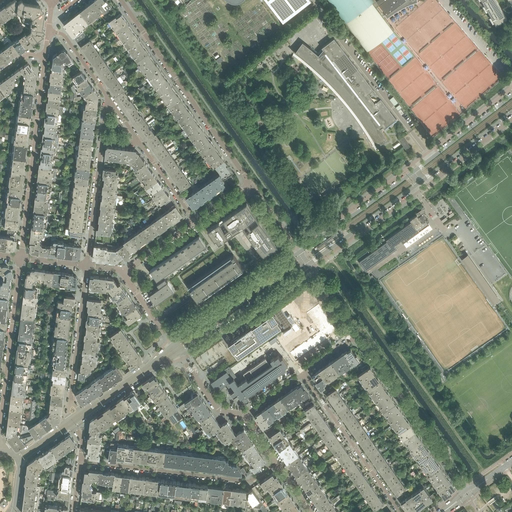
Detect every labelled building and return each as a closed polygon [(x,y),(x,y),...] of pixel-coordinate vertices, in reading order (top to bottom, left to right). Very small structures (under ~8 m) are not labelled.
[(16,11),(17,2),(16,0),(12,0),(9,3),(4,6),(11,15),(16,11)] [(41,8),(39,5),(23,2),(21,0),(19,0),(17,2),(16,11),(17,13),(22,13),(22,14),(24,14),(21,20),(22,21),(41,8)] [(104,10),(95,0),(94,0),(79,12),(88,22),(104,10)] [(112,7),(106,0),(105,0),(104,0),(95,0),(104,10),(105,11),(107,9),(108,10),(112,7)] [(310,0),(227,0),(229,1),(231,2),(234,3),(237,3),(239,2),(242,1),(242,0),(266,0),(283,21),(310,0)] [(394,30),(376,6),(377,5),(379,4),(387,16),(388,15),(387,15),(392,11),(398,8),(403,5),(406,4),(407,3),(408,2),(410,3),(410,0),(327,0),(366,51),(393,30),(394,30)] [(480,0),(496,24),(506,17),(495,0),(480,0)] [(0,22),(11,15),(4,6),(0,9),(0,22)] [(41,27),(43,11),(41,8),(22,21),(24,23),(30,22),(28,29),(30,30),(40,32),(43,30),(41,27)] [(83,32),(80,28),(88,22),(79,12),(68,21),(67,20),(63,23),(66,26),(67,27),(75,38),(74,38),(80,46),(81,46),(89,40),(83,32)] [(115,29),(126,21),(124,18),(123,19),(119,14),(116,16),(110,20),(109,21),(115,29)] [(134,34),(128,26),(129,25),(126,21),(115,29),(126,45),(137,37),(135,33),(134,34)] [(31,43),(42,36),(42,35),(40,32),(30,30),(24,34),(31,43)] [(31,43),(24,34),(24,33),(12,42),(19,52),(20,52),(21,51),(21,50),(28,45),(29,45),(31,43)] [(145,49),(139,41),(140,40),(137,37),(126,45),(137,60),(148,52),(146,48),(145,49)] [(302,42),(295,52),(299,54),(307,61),(315,68),(323,76),(331,84),(339,92),(346,100),(353,109),(359,118),(365,127),(371,136),(377,145),(377,146),(387,140),(381,128),(383,126),(396,119),(368,82),(334,38),(322,47),(323,49),(318,55),(310,48),(302,42)] [(94,45),(92,42),(91,42),(89,40),(81,46),(84,50),(84,51),(85,52),(89,57),(99,50),(99,49),(96,44),(94,45)] [(19,52),(12,42),(0,50),(0,51),(6,60),(7,61),(9,60),(9,59),(16,54),(17,54),(18,53),(18,52),(19,52)] [(74,61),(67,51),(67,52),(65,49),(63,49),(58,52),(53,55),(53,60),(61,61),(62,64),(63,64),(68,61),(70,64),(74,61)] [(104,59),(102,56),(99,53),(98,52),(99,50),(89,57),(92,61),(92,62),(93,63),(96,68),(105,62),(103,60),(104,59)] [(155,65),(150,56),(151,56),(148,52),(137,60),(139,63),(138,63),(145,73),(146,73),(148,75),(159,67),(157,64),(155,65)] [(63,69),(63,64),(62,64),(61,61),(53,60),(52,67),(53,67),(52,72),(51,72),(51,75),(63,76),(64,69),(63,69)] [(112,70),(109,67),(107,64),(106,64),(105,62),(96,68),(100,72),(99,73),(100,74),(101,74),(104,79),(113,73),(111,71),(112,70)] [(34,72),(27,63),(15,71),(17,75),(21,71),(24,75),(23,83),(33,85),(35,74),(33,72),(34,72)] [(166,80),(160,72),(162,71),(159,67),(148,75),(158,91),(170,83),(167,79),(166,80)] [(16,80),(14,77),(17,75),(15,71),(0,82),(0,87),(5,94),(11,90),(10,88),(13,85),(13,84),(15,83),(16,82),(16,84),(17,84),(17,81),(16,81),(16,80)] [(85,77),(81,71),(76,73),(75,74),(73,76),(71,77),(70,77),(69,82),(71,82),(71,81),(73,79),(72,78),(73,77),(77,82),(76,83),(85,77)] [(117,78),(119,76),(115,71),(113,73),(104,79),(107,83),(107,84),(108,85),(109,85),(112,90),(120,84),(123,82),(121,79),(119,81),(117,78)] [(61,92),(63,77),(63,76),(51,75),(50,79),(51,79),(50,87),(49,86),(49,90),(61,92)] [(93,89),(89,83),(85,77),(76,83),(78,85),(77,86),(82,94),(83,93),(85,95),(93,89)] [(31,101),(33,85),(23,83),(22,92),(20,92),(19,99),(31,101)] [(177,95),(171,87),(172,86),(170,83),(158,91),(169,106),(181,98),(178,94),(177,95)] [(115,96),(124,90),(125,89),(122,86),(120,84),(112,90),(115,95),(114,95),(115,96)] [(98,95),(93,89),(85,95),(88,99),(87,102),(86,102),(86,105),(97,107),(98,95)] [(59,107),(61,92),(49,90),(48,94),(50,94),(49,101),(48,101),(47,105),(59,107)] [(134,104),(131,99),(133,98),(131,95),(128,96),(124,90),(115,96),(115,97),(118,100),(119,102),(121,104),(122,106),(125,110),(124,110),(125,111),(134,104)] [(188,110),(182,102),(183,101),(181,98),(169,106),(180,121),(191,113),(189,110),(188,110)] [(30,116),(31,101),(19,99),(17,115),(30,116)] [(144,119),(139,111),(134,104),(125,111),(125,112),(126,111),(128,115),(129,115),(130,117),(131,119),(133,121),(132,121),(135,125),(135,126),(144,119)] [(57,122),(59,107),(47,105),(47,108),(48,109),(47,117),(46,117),(45,120),(57,122)] [(95,122),(97,107),(86,105),(85,108),(84,108),(83,117),(84,117),(84,120),(95,122)] [(199,126),(193,118),(194,117),(191,113),(180,121),(191,137),(202,128),(200,125),(199,126)] [(28,119),(29,118),(30,116),(17,115),(15,129),(28,130),(27,130),(28,129),(28,127),(27,126),(28,119)] [(155,134),(149,126),(144,119),(135,126),(136,126),(139,130),(140,132),(141,134),(142,134),(143,135),(143,136),(145,139),(146,140),(155,134)] [(57,129),(57,122),(45,120),(45,124),(46,124),(45,132),(44,132),(43,136),(56,137),(56,133),(58,133),(58,132),(61,132),(61,130),(60,130),(57,129)] [(94,126),(95,122),(84,120),(82,120),(80,136),(93,137),(93,133),(92,133),(93,125),(94,126)] [(209,141),(204,133),(205,132),(202,128),(191,137),(202,152),(213,144),(210,140),(209,141)] [(27,134),(28,133),(28,131),(27,130),(28,130),(15,129),(14,143),(26,145),(26,144),(26,142),(26,141),(27,134)] [(159,139),(157,137),(158,136),(156,133),(155,134),(146,140),(146,141),(147,140),(151,145),(159,139)] [(54,153),(56,137),(43,136),(43,139),(44,139),(43,147),(42,147),(41,151),(54,153)] [(92,141),(93,137),(80,136),(78,152),(79,152),(91,153),(92,149),(90,149),(91,145),(91,141),(92,141)] [(405,139),(403,137),(399,140),(402,144),(402,145),(406,150),(410,146),(405,139)] [(165,147),(164,144),(161,141),(159,139),(151,145),(154,150),(155,151),(159,156),(167,150),(169,149),(167,146),(165,147)] [(25,148),(26,147),(26,145),(14,143),(12,158),(24,159),(25,158),(25,156),(24,155),(25,148)] [(220,156),(214,148),(215,147),(213,144),(202,152),(213,167),(215,166),(224,159),(221,156),(220,156)] [(120,161),(121,148),(109,147),(106,149),(105,159),(112,160),(120,161)] [(132,164),(138,153),(136,151),(136,150),(121,148),(120,161),(127,162),(132,164)] [(174,158),(171,155),(169,152),(168,152),(167,150),(159,156),(162,161),(163,162),(166,167),(174,161),(173,159),(174,158)] [(53,160),(54,153),(41,151),(41,155),(42,155),(42,159),(44,159),(53,160)] [(89,169),(91,153),(79,152),(79,155),(78,155),(77,164),(78,164),(77,167),(89,169)] [(145,162),(143,159),(140,154),(138,153),(139,153),(138,153),(132,164),(136,169),(145,162)] [(23,163),(24,162),(24,160),(24,159),(12,158),(10,172),(23,174),(23,171),(22,170),(23,163)] [(52,168),(53,161),(54,162),(58,163),(58,159),(54,158),(54,160),(53,160),(44,159),(42,159),(41,163),(40,163),(40,166),(52,168)] [(233,172),(228,165),(224,159),(215,166),(220,174),(219,174),(223,179),(229,175),(231,175),(232,174),(232,173),(233,172)] [(181,169),(179,166),(177,163),(176,163),(174,161),(166,167),(170,172),(169,172),(170,173),(171,173),(174,178),(182,172),(180,170),(181,169)] [(154,174),(149,168),(145,162),(136,169),(138,172),(136,173),(141,179),(143,178),(144,181),(154,174)] [(51,171),(52,168),(40,166),(39,174),(44,175),(52,176),(52,171),(51,171)] [(87,184),(89,169),(77,167),(77,171),(76,170),(75,179),(76,179),(75,183),(87,184)] [(22,180),(23,174),(10,172),(10,175),(9,175),(7,185),(8,185),(8,187),(21,189),(22,182),(21,182),(21,181),(21,180),(22,180)] [(190,183),(188,181),(189,180),(184,174),(182,172),(174,178),(177,183),(178,184),(182,189),(186,186),(187,185),(189,184),(190,183)] [(51,180),(52,176),(44,175),(39,174),(38,181),(50,183),(50,180),(51,180)] [(118,179),(117,178),(117,176),(104,174),(103,177),(105,177),(104,185),(103,185),(103,188),(115,190),(116,187),(117,187),(118,179)] [(162,186),(158,180),(154,174),(144,181),(146,183),(144,184),(149,191),(148,192),(150,194),(152,192),(162,186)] [(227,185),(223,179),(219,174),(212,179),(219,189),(222,187),(222,188),(227,185)] [(219,189),(212,179),(199,188),(206,198),(209,196),(209,197),(217,192),(216,191),(219,189)] [(50,186),(50,183),(38,181),(37,189),(50,191),(51,186),(50,186)] [(85,199),(87,184),(75,183),(75,186),(74,186),(73,195),(74,195),(73,198),(85,199)] [(341,189),(346,187),(344,183),(341,184),(341,185),(339,186),(339,187),(336,188),(338,192),(341,190),(341,189)] [(170,197),(166,191),(162,186),(152,192),(154,194),(152,195),(159,205),(163,202),(170,197)] [(20,195),(21,189),(8,187),(8,190),(7,190),(5,200),(7,200),(6,203),(19,204),(20,198),(19,197),(19,196),(20,195)] [(116,197),(116,193),(115,193),(115,190),(103,188),(103,192),(102,200),(101,203),(114,204),(117,205),(117,202),(118,202),(119,200),(119,198),(117,198),(116,197)] [(206,198),(199,188),(193,193),(186,197),(193,207),(196,205),(197,206),(204,201),(203,200),(206,198)] [(49,195),(50,191),(37,189),(36,197),(48,198),(49,195)] [(48,201),(48,198),(36,197),(34,212),(46,213),(47,210),(48,210),(49,201),(48,201)] [(84,215),(85,199),(73,198),(73,201),(72,201),(71,210),(72,210),(72,213),(84,215)] [(18,211),(19,204),(6,203),(6,205),(5,205),(3,218),(17,219),(18,213),(17,212),(17,211),(18,211)] [(100,214),(99,217),(112,219),(112,216),(113,216),(114,212),(114,210),(114,208),(113,207),(114,204),(101,203),(101,206),(102,206),(101,214),(100,214)] [(184,218),(175,205),(171,208),(171,209),(163,215),(169,224),(172,222),(173,223),(180,218),(181,220),(184,218)] [(46,216),(46,213),(34,212),(32,227),(44,228),(45,225),(46,225),(47,217),(46,216)] [(387,242),(359,262),(365,272),(397,249),(394,245),(401,241),(403,244),(405,243),(404,242),(406,241),(406,242),(408,240),(407,240),(428,225),(429,225),(423,217),(427,215),(424,212),(417,216),(416,215),(410,220),(412,222),(386,240),(387,242)] [(82,230),(84,215),(72,213),(71,216),(70,216),(69,225),(70,225),(70,228),(82,230)] [(169,224),(163,215),(150,224),(156,233),(159,231),(160,232),(167,227),(166,226),(169,224)] [(16,228),(17,220),(17,219),(3,218),(0,217),(0,219),(0,225),(7,227),(16,228)] [(112,231),(112,226),(113,222),(112,222),(112,219),(99,217),(99,221),(100,221),(99,229),(97,228),(97,232),(104,233),(110,233),(110,231),(112,231)] [(156,233),(150,224),(137,233),(143,242),(146,240),(147,241),(154,236),(153,235),(156,233)] [(14,247),(15,238),(16,228),(7,227),(6,237),(5,249),(11,249),(14,247)] [(44,236),(44,228),(32,227),(29,250),(30,251),(36,246),(38,247),(41,244),(40,242),(40,235),(44,236)] [(143,242),(137,233),(124,242),(125,244),(131,251),(133,249),(134,250),(141,245),(140,244),(143,242)] [(80,255),(82,239),(83,235),(75,234),(74,240),(73,240),(72,243),(74,243),(74,245),(69,244),(69,245),(66,245),(65,256),(77,258),(80,255)] [(181,262),(184,260),(185,262),(188,259),(187,258),(190,256),(191,257),(194,255),(193,253),(196,252),(197,253),(200,250),(199,249),(202,247),(203,249),(207,246),(199,236),(150,270),(157,279),(159,281),(157,283),(159,285),(167,280),(163,275),(165,273),(166,274),(170,272),(169,270),(171,269),(173,270),(176,268),(175,266),(178,264),(179,266),(182,263),(181,262)] [(65,256),(66,245),(63,245),(63,243),(54,242),(54,244),(50,244),(50,247),(49,254),(65,256)] [(49,254),(50,247),(44,246),(42,246),(41,244),(38,247),(36,246),(30,251),(31,252),(49,254)] [(131,251),(125,244),(117,250),(110,249),(109,260),(112,261),(112,262),(115,262),(124,256),(125,259),(129,256),(128,255),(131,253),(130,251),(131,251)] [(109,260),(110,249),(108,249),(108,248),(100,247),(100,246),(94,245),(93,258),(96,259),(96,260),(105,261),(105,260),(109,260)] [(467,254),(463,257),(477,278),(479,277),(481,280),(479,281),(494,302),(498,299),(467,254)] [(198,301),(243,269),(233,255),(188,287),(198,301)] [(8,269),(8,267),(7,266),(0,264),(0,272),(1,273),(8,269)] [(0,289),(8,291),(10,275),(11,270),(10,269),(8,269),(1,273),(3,275),(2,279),(0,278),(0,289)] [(34,281),(39,277),(44,278),(46,270),(32,269),(30,270),(30,271),(29,272),(28,271),(27,273),(25,286),(33,287),(34,281)] [(60,286),(62,272),(46,270),(44,278),(44,282),(47,282),(47,284),(50,285),(50,287),(50,288),(49,288),(49,294),(53,294),(54,288),(54,285),(60,286)] [(76,288),(77,278),(76,276),(73,276),(73,274),(69,274),(68,273),(62,272),(60,286),(76,288)] [(368,274),(365,276),(371,283),(375,280),(372,275),(370,276),(368,274)] [(106,288),(107,278),(94,276),(94,278),(91,277),(89,288),(98,289),(106,290),(106,288)] [(128,294),(120,284),(118,285),(114,279),(107,278),(106,288),(109,289),(113,295),(112,296),(115,300),(116,299),(118,301),(128,294)] [(155,303),(174,290),(167,281),(163,284),(153,291),(151,293),(151,292),(149,294),(155,303)] [(37,296),(37,291),(35,291),(35,287),(33,287),(25,286),(23,302),(36,303),(36,301),(37,301),(38,296),(37,296)] [(303,333),(288,344),(292,350),(290,352),(290,353),(295,360),(296,360),(298,358),(306,352),(308,351),(312,348),(315,347),(319,343),(320,343),(321,342),(325,339),(329,336),(337,331),(327,317),(328,317),(306,286),(292,296),(296,302),(298,301),(320,331),(308,340),(303,333)] [(0,296),(7,297),(8,291),(0,289),(0,296)] [(74,302),(76,293),(68,293),(67,292),(67,296),(62,295),(61,301),(72,302),(74,302)] [(137,308),(132,301),(128,294),(118,301),(119,304),(118,305),(121,309),(124,313),(125,312),(127,315),(133,310),(137,308)] [(101,308),(101,303),(100,303),(101,300),(99,300),(97,300),(94,299),(88,299),(87,303),(89,304),(88,307),(101,308)] [(72,306),(72,303),(72,302),(61,301),(59,300),(58,305),(57,305),(57,307),(72,309),(72,307),(72,306)] [(36,310),(36,306),(35,305),(36,303),(23,302),(21,317),(34,319),(34,316),(35,316),(36,310)] [(71,312),(72,311),(72,309),(57,307),(56,310),(57,310),(56,319),(58,320),(58,322),(70,323),(71,321),(70,320),(71,312)] [(101,321),(102,311),(104,311),(104,309),(101,308),(88,307),(88,309),(89,311),(88,318),(87,319),(87,321),(102,323),(102,321),(101,321)] [(142,316),(142,315),(141,314),(137,308),(133,310),(127,315),(128,317),(126,318),(129,323),(135,318),(136,319),(138,319),(139,320),(140,320),(140,318),(141,318),(141,317),(142,316)] [(238,358),(281,328),(281,327),(271,313),(228,344),(238,358)] [(33,332),(34,321),(33,321),(34,319),(21,317),(19,333),(32,334),(32,332),(33,332)] [(102,335),(103,331),(100,330),(100,326),(102,326),(102,323),(87,321),(86,324),(87,325),(87,328),(86,333),(85,333),(85,336),(97,337),(98,335),(99,335),(102,335)] [(68,335),(69,331),(69,326),(70,326),(70,323),(58,322),(57,324),(56,324),(54,334),(56,334),(56,336),(69,338),(69,335),(68,335)] [(130,341),(125,334),(121,328),(111,335),(112,337),(111,338),(117,346),(118,345),(120,348),(130,341)] [(31,347),(32,337),(31,337),(32,334),(19,333),(17,348),(30,349),(30,347),(31,347)] [(67,341),(68,340),(69,338),(56,336),(56,339),(54,338),(53,348),(55,348),(54,351),(55,351),(67,352),(67,350),(66,349),(67,341)] [(97,349),(98,340),(97,340),(97,337),(85,336),(85,338),(85,339),(85,343),(84,348),(83,348),(83,351),(96,352),(96,349),(97,349)] [(139,354),(134,347),(130,341),(120,348),(121,350),(120,351),(126,359),(127,358),(129,361),(139,354)] [(30,356),(31,352),(30,352),(30,349),(17,348),(16,363),(28,364),(28,362),(29,362),(30,358),(39,359),(39,358),(36,358),(36,356),(33,356),(30,356)] [(360,361),(356,355),(355,356),(351,350),(347,352),(347,351),(345,352),(352,363),(352,364),(355,362),(356,364),(360,361)] [(66,360),(67,352),(55,351),(55,353),(54,353),(53,358),(66,360)] [(96,358),(97,355),(95,354),(96,352),(83,351),(83,353),(84,354),(82,362),(82,363),(81,365),(91,366),(94,366),(94,364),(96,364),(96,361),(100,361),(100,359),(96,358)] [(352,363),(345,352),(331,362),(339,372),(341,371),(342,371),(350,366),(349,365),(352,363)] [(132,369),(143,361),(140,358),(141,357),(139,354),(129,361),(130,363),(129,364),(129,365),(132,369)] [(211,382),(217,390),(226,384),(227,386),(230,389),(231,390),(232,391),(230,393),(231,393),(232,395),(233,396),(233,397),(237,394),(238,394),(240,397),(244,402),(245,402),(246,403),(247,403),(248,402),(249,401),(249,400),(248,399),(246,395),(254,389),(285,367),(286,367),(285,366),(287,364),(288,364),(287,363),(283,358),(282,357),(280,358),(279,357),(278,355),(274,358),(274,357),(271,360),(268,362),(265,358),(243,374),(246,378),(238,384),(236,381),(238,379),(231,369),(229,367),(229,366),(225,369),(226,371),(211,382)] [(65,364),(66,360),(53,358),(53,363),(54,363),(53,365),(55,366),(66,367),(66,365),(65,364)] [(339,372),(331,362),(318,371),(326,382),(328,380),(329,381),(337,375),(336,374),(339,372)] [(16,363),(14,378),(26,380),(27,377),(28,377),(28,373),(28,372),(31,372),(32,373),(32,370),(29,369),(29,368),(31,368),(32,368),(32,365),(28,364),(16,363)] [(359,374),(369,367),(368,366),(367,364),(364,366),(362,368),(363,369),(358,372),(359,374)] [(122,376),(118,369),(115,365),(109,370),(102,375),(109,385),(122,376)] [(65,382),(66,367),(55,366),(54,368),(53,368),(50,368),(50,372),(53,373),(52,378),(53,378),(53,380),(65,382)] [(380,381),(375,374),(370,366),(369,367),(359,374),(358,374),(360,377),(359,378),(366,387),(367,387),(369,389),(380,381)] [(326,382),(318,371),(315,373),(316,374),(312,377),(320,388),(325,385),(323,383),(326,382)] [(444,375),(440,378),(444,383),(448,381),(449,379),(445,374),(444,375)] [(109,385),(102,375),(89,384),(96,394),(109,385)] [(149,389),(159,382),(157,379),(156,380),(153,376),(142,384),(145,388),(147,386),(149,389)] [(27,383),(26,383),(26,380),(14,378),(12,394),(23,395),(24,395),(25,393),(26,393),(27,383)] [(63,397),(65,382),(53,380),(53,383),(52,383),(50,393),(51,393),(51,395),(63,397)] [(390,395),(385,388),(380,381),(369,389),(370,391),(369,392),(373,397),(367,401),(367,402),(368,402),(371,399),(372,398),(373,398),(376,402),(377,401),(379,403),(390,395)] [(168,395),(165,390),(159,382),(149,389),(151,392),(150,392),(151,395),(148,398),(150,401),(154,398),(155,400),(157,400),(158,402),(168,395)] [(96,394),(89,384),(79,391),(77,392),(76,395),(76,396),(81,403),(83,403),(96,394)] [(309,394),(302,384),(297,387),(297,386),(294,388),(301,398),(304,395),(305,397),(309,394)] [(301,398),(294,388),(281,397),(288,407),(291,405),(291,406),(299,401),(298,400),(301,398)] [(342,397),(340,394),(337,390),(336,391),(335,389),(327,394),(330,399),(330,400),(331,401),(334,405),(343,400),(341,397),(342,397)] [(140,401),(138,397),(133,390),(130,392),(131,394),(124,398),(123,397),(120,400),(127,410),(129,408),(130,409),(138,403),(138,402),(140,401)] [(192,407),(202,400),(197,393),(196,392),(195,392),(194,393),(193,394),(191,393),(191,394),(191,395),(191,396),(192,398),(179,407),(180,409),(186,405),(188,406),(191,404),(192,407)] [(21,410),(23,395),(12,394),(10,409),(21,410)] [(61,412),(63,397),(51,395),(49,410),(50,410),(61,412)] [(160,407),(156,410),(157,412),(159,411),(160,412),(163,411),(165,413),(166,413),(167,415),(173,423),(182,417),(176,409),(177,408),(168,395),(158,402),(160,405),(159,405),(160,407)] [(400,410),(395,402),(390,395),(379,403),(380,406),(379,406),(386,416),(387,415),(389,418),(400,410)] [(288,407),(281,397),(268,407),(275,416),(278,414),(278,415),(286,410),(285,409),(288,407)] [(314,404),(315,403),(312,398),(308,400),(310,403),(306,405),(308,408),(314,404)] [(127,410),(120,400),(117,402),(118,403),(111,408),(110,406),(107,409),(114,419),(116,417),(117,418),(125,412),(127,410)] [(211,413),(207,406),(202,400),(192,407),(194,409),(193,410),(199,418),(200,418),(201,420),(211,413)] [(350,408),(347,405),(345,401),(344,402),(343,400),(334,405),(338,410),(337,410),(339,412),(342,416),(351,411),(349,408),(350,408)] [(40,420),(38,416),(36,413),(35,412),(35,409),(36,406),(36,401),(31,401),(31,406),(29,416),(29,417),(26,424),(33,434),(35,437),(40,434),(53,424),(47,416),(46,415),(44,417),(40,420)] [(318,410),(318,409),(317,408),(314,404),(308,408),(306,409),(307,411),(306,412),(311,419),(312,418),(313,420),(321,415),(318,410)] [(275,416),(268,407),(257,414),(258,415),(255,417),(263,428),(267,424),(272,420),(272,418),(275,416)] [(19,426),(21,410),(10,409),(8,424),(18,426),(19,426)] [(114,419),(107,409),(104,411),(104,412),(98,417),(97,416),(94,418),(101,428),(103,427),(104,427),(112,422),(112,421),(114,419)] [(60,420),(61,412),(50,410),(50,414),(47,416),(53,424),(60,420)] [(410,424),(405,417),(400,410),(389,418),(390,420),(389,421),(396,430),(397,429),(399,432),(410,424)] [(357,419),(355,416),(353,412),(352,413),(351,411),(342,416),(346,421),(345,421),(346,423),(347,423),(350,427),(358,422),(357,419)] [(220,426),(216,419),(211,413),(201,420),(203,422),(202,423),(208,431),(209,431),(211,433),(217,429),(220,426)] [(326,421),(326,420),(325,419),(321,415),(313,420),(315,422),(314,423),(319,430),(320,429),(321,431),(329,426),(326,421)] [(99,434),(99,429),(101,428),(94,418),(91,420),(89,430),(91,430),(90,437),(89,437),(88,441),(100,443),(101,435),(99,434)] [(236,434),(231,429),(227,422),(225,422),(222,424),(222,425),(220,426),(217,429),(219,431),(218,432),(223,440),(224,440),(226,442),(233,437),(232,437),(236,434)] [(368,431),(364,426),(363,427),(361,423),(360,424),(358,422),(350,427),(353,432),(354,434),(358,438),(366,432),(368,431)] [(17,430),(18,426),(8,424),(7,431),(7,436),(8,437),(7,438),(8,438),(16,432),(16,430),(17,430)] [(301,432),(310,425),(309,424),(300,430),(301,432)] [(421,438),(416,431),(410,424),(399,432),(401,434),(400,434),(400,435),(399,435),(406,444),(407,444),(409,446),(421,438)] [(334,432),(333,431),(333,430),(332,430),(329,426),(321,431),(323,434),(322,434),(327,441),(327,440),(329,442),(337,437),(334,432)] [(188,427),(183,431),(189,439),(194,436),(188,427)] [(253,443),(248,436),(243,429),(241,431),(240,431),(237,433),(238,433),(236,434),(232,437),(233,437),(240,448),(241,447),(243,450),(253,443)] [(289,442),(285,436),(280,429),(274,433),(269,437),(278,450),(289,442)] [(18,448),(35,437),(33,434),(21,437),(16,432),(8,438),(15,448),(18,448)] [(373,441),(370,437),(368,434),(367,435),(366,432),(358,438),(361,443),(361,444),(362,445),(365,449),(374,443),(372,441),(373,441)] [(76,443),(70,435),(64,439),(70,448),(73,446),(75,448),(76,443)] [(342,443),(341,442),(340,441),(337,437),(329,442),(330,445),(334,451),(335,451),(337,453),(345,448),(341,443),(342,443)] [(431,452),(426,445),(421,438),(409,446),(411,448),(410,449),(413,454),(416,459),(417,458),(419,460),(431,452)] [(70,448),(64,439),(51,448),(58,457),(70,448)] [(117,458),(118,445),(118,443),(113,443),(113,442),(113,440),(111,439),(111,440),(111,442),(110,451),(109,459),(116,460),(117,458)] [(99,453),(100,443),(88,441),(88,445),(89,445),(89,449),(88,452),(87,452),(87,455),(89,455),(89,457),(101,458),(102,453),(99,453)] [(298,451),(297,449),(299,447),(298,445),(296,447),(294,449),(289,442),(278,450),(287,463),(298,455),(296,452),(298,451)] [(262,455),(258,449),(253,443),(243,450),(245,452),(244,453),(249,461),(250,460),(252,463),(262,455)] [(383,452),(380,448),(379,449),(376,445),(375,446),(374,443),(365,449),(369,454),(368,454),(370,456),(373,460),(381,454),(383,452)] [(132,460),(134,447),(129,447),(129,446),(123,445),(123,446),(118,445),(117,458),(119,459),(120,458),(129,459),(129,460),(131,460),(132,460)] [(148,461),(150,449),(145,449),(145,448),(139,447),(139,448),(134,447),(132,460),(133,460),(135,460),(136,460),(144,461),(145,462),(147,462),(148,461)] [(58,457),(51,448),(49,449),(49,451),(48,451),(46,451),(46,452),(45,453),(43,453),(43,454),(42,455),(40,455),(38,457),(45,466),(45,467),(46,466),(46,465),(48,464),(48,465),(56,459),(55,459),(57,457),(57,458),(58,458),(58,457)] [(349,454),(349,453),(348,452),(345,448),(337,453),(338,455),(337,456),(342,462),(343,462),(344,464),(352,458),(349,454)] [(164,463),(165,451),(160,451),(160,449),(155,449),(154,450),(150,449),(148,461),(149,462),(151,462),(160,463),(161,464),(163,464),(163,463),(164,463)] [(180,465),(181,453),(176,452),(176,451),(170,451),(170,452),(165,451),(164,463),(164,464),(167,464),(176,465),(176,466),(179,466),(179,465),(180,465)] [(441,467),(436,460),(431,452),(419,460),(421,463),(420,464),(424,470),(426,473),(427,472),(429,475),(441,467)] [(195,467),(197,455),(192,454),(192,453),(186,453),(186,454),(181,453),(180,465),(180,466),(182,466),(183,466),(192,467),(192,468),(194,468),(195,467)] [(308,468),(300,458),(303,456),(301,453),(298,455),(287,463),(297,476),(308,468)] [(211,469),(213,457),(208,456),(208,455),(202,454),(202,456),(197,455),(195,467),(196,467),(196,468),(198,468),(199,468),(208,469),(210,470),(211,469)] [(392,464),(388,458),(386,459),(383,456),(381,454),(373,460),(376,465),(377,467),(378,466),(381,471),(392,464)] [(254,470),(266,462),(263,459),(264,458),(262,455),(252,463),(254,465),(252,467),(254,470)] [(227,472),(228,463),(228,461),(226,460),(226,459),(224,458),(224,457),(218,456),(217,458),(213,457),(211,469),(212,470),(214,470),(215,470),(223,471),(224,471),(226,472),(227,472)] [(43,468),(42,467),(45,466),(38,457),(29,463),(28,465),(26,477),(37,478),(37,475),(38,475),(38,473),(40,471),(43,468)] [(357,465),(356,464),(356,463),(352,458),(344,464),(346,466),(345,467),(350,473),(352,475),(360,469),(357,465)] [(239,469),(238,466),(237,465),(231,464),(231,463),(228,463),(227,472),(242,474),(242,473),(239,469)] [(396,474),(392,468),(394,467),(392,464),(381,471),(384,476),(385,478),(389,482),(397,476),(395,474),(396,474)] [(72,474),(73,468),(73,466),(66,465),(64,467),(64,469),(62,469),(62,473),(72,474)] [(451,481),(446,474),(441,467),(429,475),(428,476),(430,479),(431,478),(437,487),(436,487),(438,490),(451,481)] [(317,481),(312,475),(308,468),(297,476),(306,489),(317,481)] [(365,476),(364,475),(364,474),(363,474),(360,469),(352,475),(354,477),(353,478),(357,484),(358,484),(360,486),(368,480),(364,476),(365,476)] [(90,486),(90,481),(94,478),(98,479),(99,471),(88,470),(87,472),(85,471),(85,472),(84,472),(82,489),(91,490),(92,487),(91,486),(90,486)] [(114,484),(115,474),(115,473),(108,472),(108,474),(106,474),(106,473),(103,473),(102,472),(99,471),(98,479),(98,481),(100,481),(103,482),(114,484)] [(71,477),(72,477),(72,474),(62,473),(59,473),(59,474),(60,474),(60,476),(59,476),(58,484),(59,485),(59,486),(58,486),(57,487),(70,489),(70,487),(70,486),(70,484),(71,483),(71,480),(71,479),(71,477)] [(128,490),(130,476),(129,475),(127,475),(126,476),(118,475),(117,474),(115,474),(114,484),(113,488),(128,490)] [(283,485),(278,479),(276,475),(275,477),(272,474),(258,483),(263,490),(267,487),(270,491),(271,490),(272,492),(283,485)] [(144,492),(145,478),(145,477),(143,477),(142,478),(133,476),(131,476),(130,476),(128,490),(144,492)] [(404,484),(401,481),(399,478),(398,478),(397,476),(389,482),(392,487),(393,489),(393,488),(396,493),(400,491),(405,488),(403,485),(404,484)] [(37,482),(37,478),(26,477),(25,484),(36,486),(36,482),(37,482)] [(159,494),(161,480),(160,480),(160,479),(158,479),(157,479),(149,478),(148,478),(146,478),(145,478),(144,492),(159,494)] [(175,495),(177,482),(176,482),(175,481),(174,481),(173,481),(164,480),(162,479),(161,480),(159,494),(175,495)] [(373,487),(372,486),(371,485),(368,480),(360,486),(361,488),(361,489),(365,495),(366,495),(368,497),(376,491),(372,487),(373,487)] [(191,497),(192,484),(191,483),(189,483),(180,482),(179,482),(177,481),(177,482),(175,495),(191,497)] [(326,495),(322,488),(317,481),(306,489),(315,502),(326,495)] [(455,490),(452,485),(453,484),(451,481),(438,490),(440,493),(441,492),(444,497),(455,490)] [(207,499),(208,486),(207,486),(207,485),(205,485),(204,485),(195,484),(195,483),(193,483),(192,484),(191,497),(207,499)] [(256,494),(259,493),(263,490),(258,483),(252,488),(256,494)] [(35,501),(36,493),(37,486),(36,486),(25,484),(24,499),(35,501)] [(222,501),(224,488),(223,488),(223,487),(221,487),(220,487),(216,487),(211,486),(211,485),(209,485),(208,486),(207,499),(222,501)] [(292,498),(287,491),(283,485),(272,492),(274,495),(273,495),(279,503),(280,503),(281,505),(292,498)] [(430,496),(425,489),(423,486),(420,488),(421,489),(413,495),(412,494),(409,496),(418,509),(421,507),(420,506),(428,500),(429,502),(432,499),(430,496)] [(69,500),(70,489),(57,487),(55,487),(55,490),(47,489),(46,497),(65,500),(69,500)] [(238,503),(239,490),(239,489),(237,489),(236,489),(227,488),(227,487),(225,487),(224,488),(222,501),(238,503)] [(267,511),(268,511),(266,507),(265,507),(263,503),(261,500),(259,499),(256,494),(252,488),(248,490),(247,490),(246,489),(245,490),(243,490),(243,489),(241,489),(240,490),(239,490),(238,503),(242,504),(242,505),(246,505),(246,506),(260,508),(262,511),(267,511)] [(112,501),(113,493),(102,492),(97,491),(91,490),(82,489),(81,496),(82,496),(81,497),(81,498),(112,501)] [(380,497),(379,496),(376,491),(368,497),(369,499),(368,500),(373,506),(374,506),(375,508),(379,505),(383,502),(380,498),(380,497)] [(330,511),(335,509),(331,502),(326,495),(315,502),(322,511),(330,511)] [(418,509),(409,496),(406,498),(407,499),(401,503),(407,511),(411,511),(413,510),(414,511),(418,509)] [(298,511),(301,510),(296,504),(292,498),(281,505),(283,507),(282,508),(285,511),(298,511)] [(44,509),(44,506),(38,505),(39,501),(35,501),(24,499),(21,511),(44,511),(45,509),(44,509)] [(60,511),(61,506),(60,506),(60,507),(57,507),(57,506),(53,505),(53,504),(46,503),(45,509),(44,511),(60,511)]
